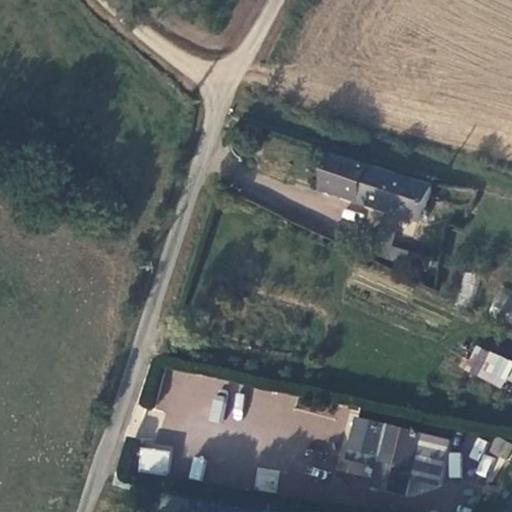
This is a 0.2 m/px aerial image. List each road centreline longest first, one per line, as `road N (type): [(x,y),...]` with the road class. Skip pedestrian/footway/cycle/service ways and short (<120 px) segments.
road 1 (unclassified): [(84,511),(223,90),(277,0)]
road 2 (unknown): [(118,409),(302,448),(315,473),(353,483)]
